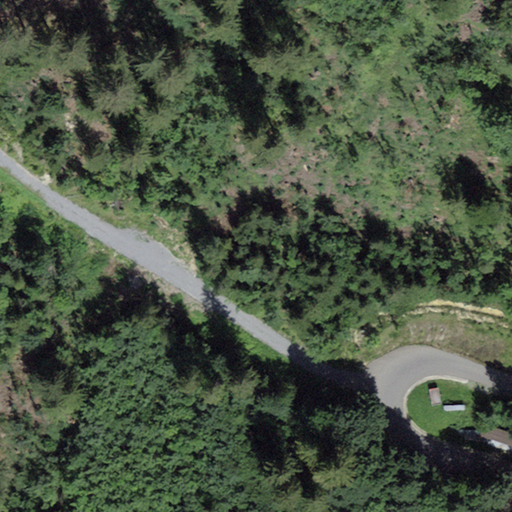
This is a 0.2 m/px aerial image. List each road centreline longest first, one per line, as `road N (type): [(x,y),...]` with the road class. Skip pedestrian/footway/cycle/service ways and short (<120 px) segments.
road 1 (track): [(0,160),(320,375),(383,383)]
road 2 (tertiary): [(511,471),(415,449),(385,419),(383,383),(409,359),(511,383)]
